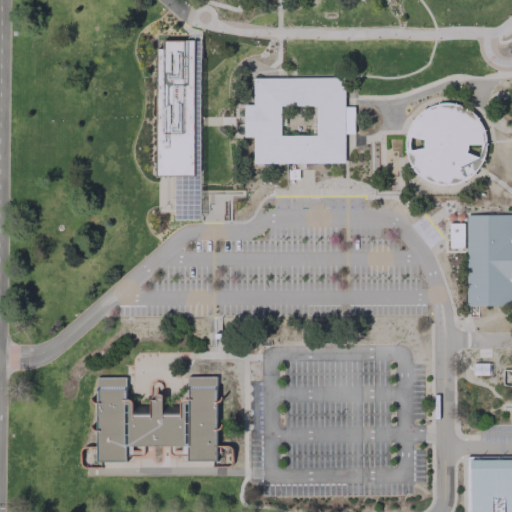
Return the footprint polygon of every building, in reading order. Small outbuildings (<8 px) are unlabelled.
[(163,40),(190,40),(194,40),(194,41),(200,41),(201,219),(176,219),(176,175),(156,175),(156,49),(163,48),(163,40)] [(253,78),(344,77),(344,107),(353,107),(353,132),(344,132),(344,163),(253,163),(253,137),(243,137),(243,104),(253,104),(253,78)] [(435,103),(448,101),(460,104),(473,111),(482,122),(486,136),(486,150),(481,164),(472,174),(459,181),(445,184),(431,181),(420,174),(411,165),(406,153),(405,140),(407,128),(414,116),(423,108),(435,103)] [(466,215),(511,214),(511,304),(467,305),(466,215)] [(449,223),(463,223),(464,248),(449,248),(449,223)] [(97,377),(125,377),(125,398),(129,398),(130,400),(131,402),(131,414),(149,414),(149,399),(155,399),(155,393),(159,393),(161,394),(161,395),(161,414),(179,414),(179,401),(180,399),(182,398),(187,398),(187,376),(216,376),(216,461),(186,461),(186,445),(125,445),(125,461),(97,461),(97,377)] [(471,511),(471,459),(511,459),(511,511),(505,511),(505,496),(493,496),(493,511),(471,511)]
